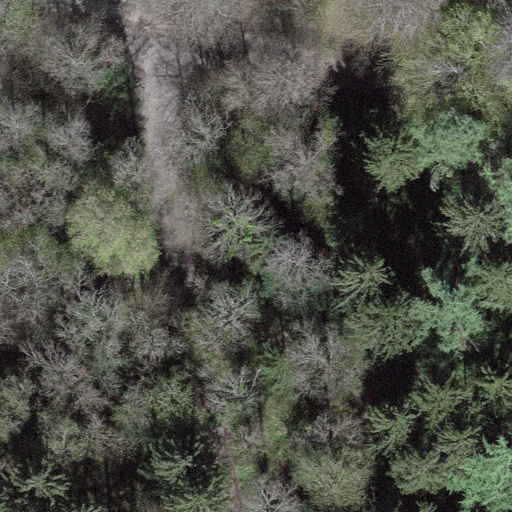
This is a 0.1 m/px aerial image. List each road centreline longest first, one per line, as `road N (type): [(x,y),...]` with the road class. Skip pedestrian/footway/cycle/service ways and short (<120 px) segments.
road 1 (track): [(126,0),(225,511)]
road 2 (track): [(511,115),(39,0)]
